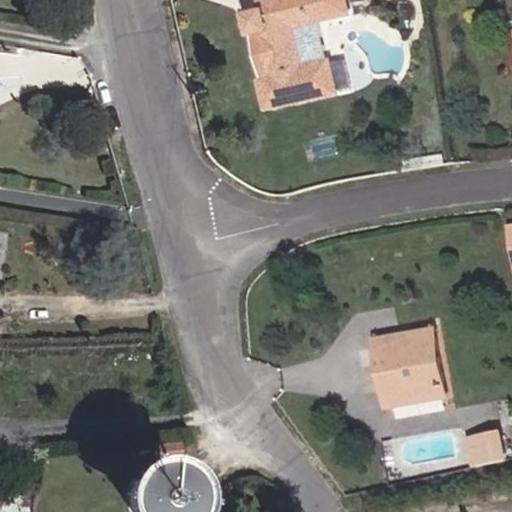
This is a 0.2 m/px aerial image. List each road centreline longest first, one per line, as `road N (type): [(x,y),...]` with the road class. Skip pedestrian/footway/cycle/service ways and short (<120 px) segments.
road 1 (residential): [(511,185),(452,188),(180,248)]
road 2 (residential): [(180,248),(244,397),(329,490),(333,511)]
road 3 (residential): [(114,0),(180,248)]
